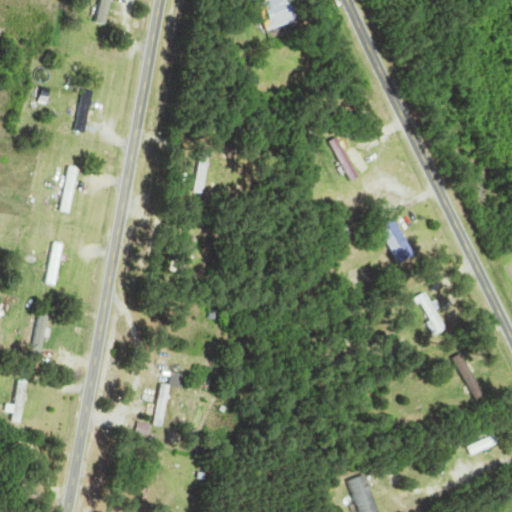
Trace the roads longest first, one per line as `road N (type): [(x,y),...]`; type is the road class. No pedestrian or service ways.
road 1 (residential): [(68,511),(161,0)]
road 2 (residential): [(511,338),(347,0)]
